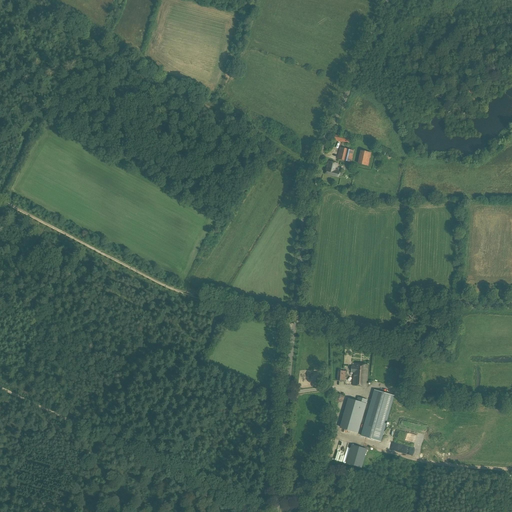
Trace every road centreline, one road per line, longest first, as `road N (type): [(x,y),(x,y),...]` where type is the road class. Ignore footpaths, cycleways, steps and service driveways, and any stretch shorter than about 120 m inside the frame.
road 1 (unclassified): [(294,322),(312,164),(387,0)]
road 2 (track): [(0,385),(260,511)]
road 3 (unclassified): [(294,322),(403,346),(454,304),(511,304)]
road 4 (track): [(35,0),(224,112)]
road 5 (unclassified): [(276,511),(294,322)]
